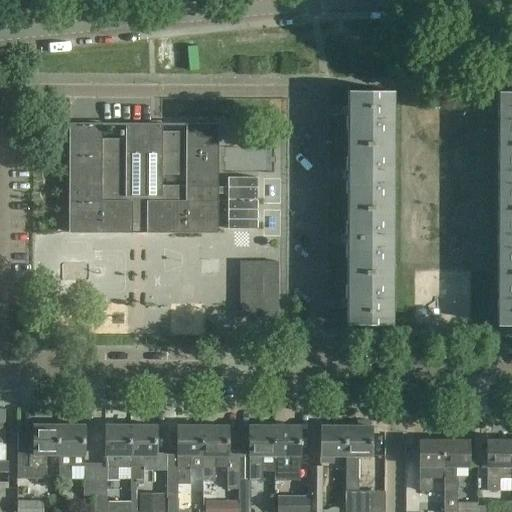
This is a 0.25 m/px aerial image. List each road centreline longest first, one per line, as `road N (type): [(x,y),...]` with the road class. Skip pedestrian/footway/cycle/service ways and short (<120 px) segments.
road 1 (residential): [(5,364),(7,112),(15,97),(151,92),(317,95),(320,366)]
road 2 (unclassified): [(0,41),(348,0)]
road 3 (residential): [(5,364),(320,366)]
road 4 (residential): [(394,366),(394,511)]
